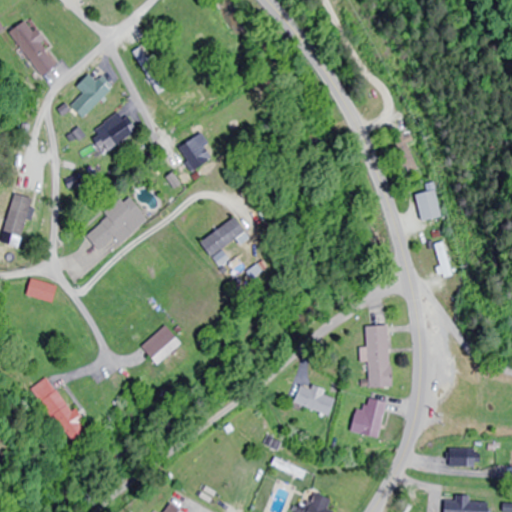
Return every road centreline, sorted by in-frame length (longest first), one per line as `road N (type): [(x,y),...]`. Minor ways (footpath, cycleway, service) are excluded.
road 1 (tertiary): [(363,511),(416,411),(412,294),(382,190),(345,106),(264,0)]
road 2 (residential): [(94,511),(331,327),(408,277)]
road 3 (residential): [(49,107),(57,170),(54,265)]
road 4 (residential): [(155,130),(106,40),(68,0)]
road 5 (residential): [(151,0),(66,77),(49,107)]
road 6 (residential): [(408,277),(473,353),(511,372)]
